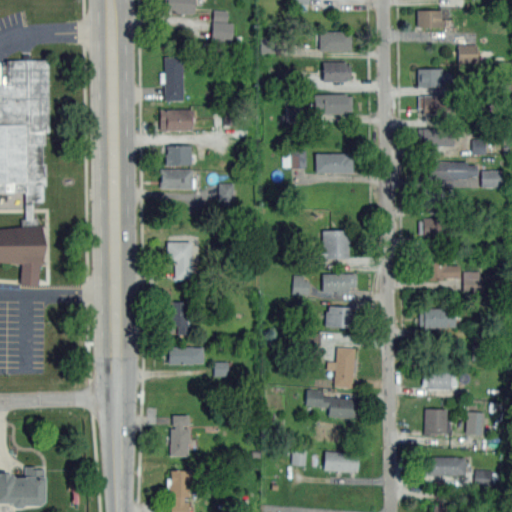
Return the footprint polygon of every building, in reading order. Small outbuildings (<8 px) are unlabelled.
[(193,0),(192,13),(165,11),(166,1),(163,1),(163,0),(193,0)] [(416,25),(416,9),(440,9),(440,18),(444,18),(444,25),(416,25)] [(228,11),(212,10),(211,39),(234,41),(235,23),(227,23),(228,11)] [(318,31),(350,31),(350,49),(318,49),(318,31)] [(258,53),(276,53),(275,37),(258,37),(258,53)] [(476,44),(455,44),(456,62),(477,62),(476,44)] [(181,100),(163,100),(163,82),(159,82),(159,71),(163,71),(163,55),(181,55),(181,100)] [(33,225),(33,201),(44,201),(44,186),(48,186),(48,163),(43,163),(43,130),(49,130),(49,60),(26,60),(6,60),(6,84),(0,84),(0,193),(21,193),(22,225),(33,225)] [(346,81),(321,81),(321,61),(345,61),(345,64),(350,64),(350,78),(346,78),(346,81)] [(450,86),(416,86),(416,67),(441,67),(441,72),(450,72),(450,86)] [(322,113),(322,111),(313,111),(313,94),(346,93),(346,95),(351,95),(351,110),(346,110),(346,113),(322,113)] [(444,113),(421,113),(421,107),(416,107),(416,95),(443,95),(443,96),(448,96),(448,111),(444,111),(444,113)] [(159,130),(158,109),(190,108),(191,129),(159,130)] [(452,145),(416,144),(417,128),(453,128),(452,145)] [(164,164),(164,153),(165,153),(165,144),(190,144),(190,153),(195,153),(195,163),(164,164)] [(306,150),(282,149),(282,167),(305,168),(306,150)] [(314,172),(314,152),(347,152),(347,155),(351,155),(351,171),(314,172)] [(477,163),(477,174),(465,174),(465,177),(452,176),(452,179),(414,178),(414,167),(420,167),(420,160),(465,160),(465,163),(477,163)] [(191,187),(158,187),(159,168),(191,168),(191,187)] [(505,170),(480,170),(480,186),(505,186),(505,170)] [(234,200),(235,183),(219,183),(218,200),(234,200)] [(421,206),(421,204),(417,204),(416,190),(421,190),(421,188),(444,188),(444,206),(421,206)] [(444,236),(421,235),(421,233),(417,233),(417,219),(421,219),(421,217),(444,217),(444,236)] [(0,224),(0,264),(19,265),(19,284),(40,284),(40,263),(47,263),(47,225),(33,225),(22,225),(0,224)] [(348,257),(324,257),(324,265),(306,265),(306,249),(321,249),(321,229),(348,229),(348,257)] [(190,278),(173,278),(173,263),(165,263),(165,240),(190,240),(190,278)] [(423,278),(422,264),(425,264),(424,251),(444,251),(445,265),(458,264),(458,277),(423,278)] [(462,285),(482,285),(481,270),(461,271),(462,285)] [(334,293),(334,290),(321,290),(321,273),(355,272),(355,286),(348,286),(348,291),(341,291),(341,293),(334,293)] [(309,275),(292,274),(291,294),(308,295),(309,275)] [(192,333),(176,333),(176,325),(164,325),(164,313),(167,313),(167,301),(186,300),(186,324),(192,324),(192,333)] [(348,327),(323,325),(325,310),(327,310),(328,304),(349,306),(349,312),(354,312),(353,323),(349,323),(348,327)] [(422,327),(422,324),(418,324),(418,310),(422,310),(422,308),(453,307),(453,326),(422,327)] [(318,332),(310,332),(311,347),(319,347),(318,332)] [(167,364),(167,347),(202,346),(202,362),(191,362),(191,363),(167,364)] [(351,387),(333,385),(336,346),(354,347),(352,360),(355,361),(355,365),(352,365),(351,387)] [(227,360),(213,361),(213,375),(228,375),(227,360)] [(448,389),(425,388),(425,385),(420,384),(421,374),(426,374),(426,369),(453,371),(453,379),(456,379),(455,386),(448,385),(448,389)] [(358,400),(357,415),(350,414),(350,417),(327,415),(328,406),(304,404),(305,389),(322,390),(321,396),(358,400)] [(432,435),(423,435),(424,407),(445,408),(444,433),(432,432),(432,435)] [(481,435),(483,411),(466,411),(464,435),(481,435)] [(187,456),(170,456),(170,428),(173,428),(173,424),(170,424),(170,415),(187,415),(187,456)] [(350,472),(322,469),(324,450),(358,453),(356,471),(350,471),(350,472)] [(305,451),(291,451),(291,464),(304,465),(305,451)] [(455,474),(422,474),(422,456),(456,456),(456,457),(464,457),(464,473),(455,473),(455,474)] [(0,505),(44,505),(44,465),(24,465),(24,475),(0,475),(0,505)] [(187,511),(169,511),(169,501),(173,501),(173,496),(168,496),(168,489),(167,489),(167,479),(169,479),(169,469),(188,470),(188,496),(183,496),(183,501),(187,501),(187,511)] [(492,470),(473,469),(473,486),(491,486),(492,470)]
